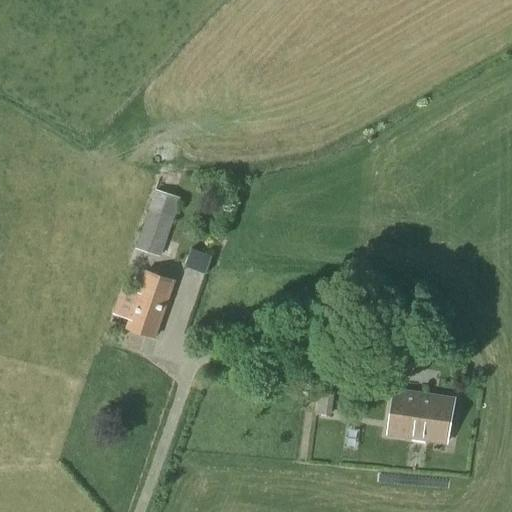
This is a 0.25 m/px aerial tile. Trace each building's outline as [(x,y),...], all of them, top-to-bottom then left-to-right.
[(173,218),(179,202),(154,193),(148,211),(136,250),(160,258),(173,218)] [(201,249),(193,267),(212,276),(220,257),(201,249)] [(156,338),(172,281),(143,273),(127,330),(156,338)] [(325,353),(332,309),(297,304),(289,347),(325,353)] [(447,443),(453,399),(394,391),(388,435),(447,443)]
